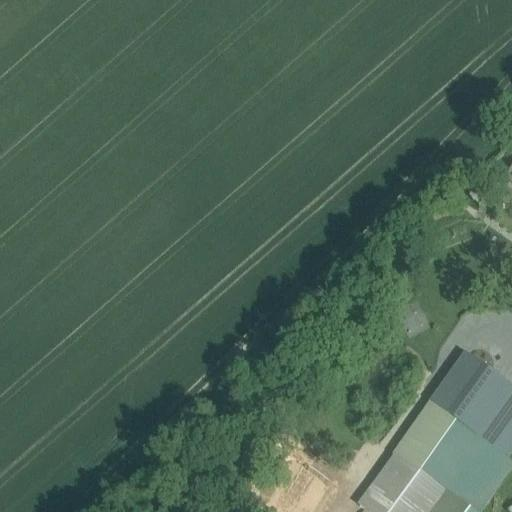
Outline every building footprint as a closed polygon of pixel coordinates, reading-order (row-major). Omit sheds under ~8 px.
[(422,310),(401,317),(407,335),(428,328),(422,310)] [(511,397),(511,391),(467,359),(445,389),(468,405),(493,424),(511,397)] [(445,389),(395,459),(419,476),(468,405),(445,389)] [(511,397),(493,424),(481,442),(507,461),(508,459),(511,454),(511,397)] [(419,476),(395,459),(360,509),(365,511),(430,511),(481,442),(493,424),(468,405),(419,476)] [(481,442),(430,511),(482,511),(511,470),(511,461),(508,459),(507,461),(481,442)]
